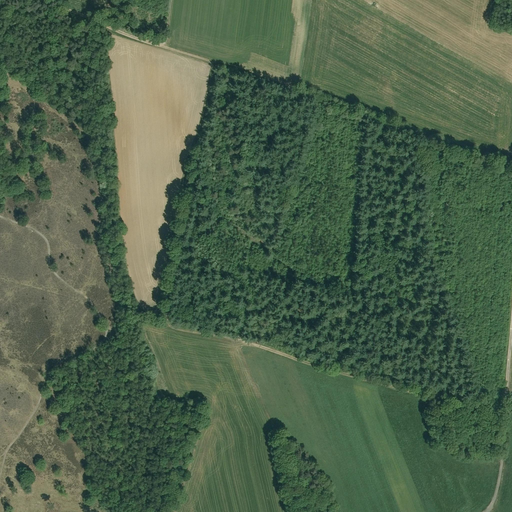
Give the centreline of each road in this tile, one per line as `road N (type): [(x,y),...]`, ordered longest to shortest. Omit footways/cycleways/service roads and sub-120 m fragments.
road 1 (track): [(511,168),(35,0)]
road 2 (track): [(504,410),(171,323),(125,332)]
